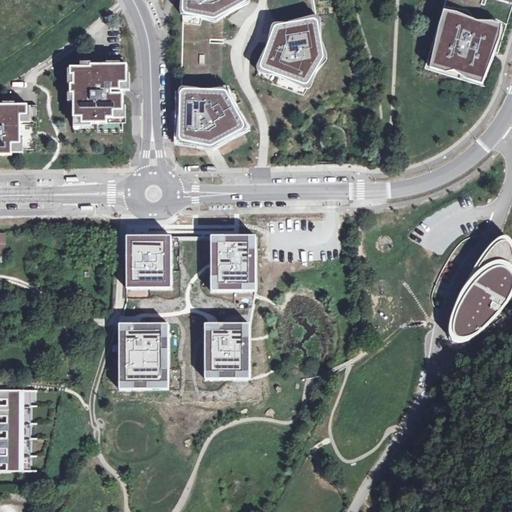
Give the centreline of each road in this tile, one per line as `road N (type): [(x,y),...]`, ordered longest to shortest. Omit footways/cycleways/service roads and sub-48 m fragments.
road 1 (secondary): [(511,95),(482,144),(409,187),(179,192)]
road 2 (secondary): [(152,168),(148,46),(133,0)]
road 3 (secondary): [(129,193),(0,195)]
road 4 (track): [(116,322),(79,318),(0,279)]
